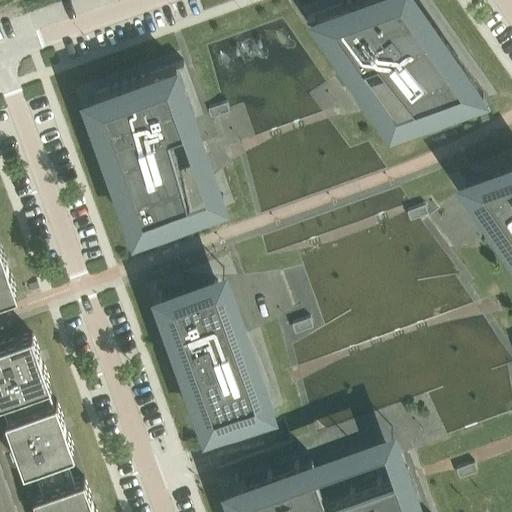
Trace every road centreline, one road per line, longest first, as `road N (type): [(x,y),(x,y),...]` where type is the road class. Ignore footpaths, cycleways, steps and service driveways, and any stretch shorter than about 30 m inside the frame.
road 1 (unclassified): [(164,511),(0,58)]
road 2 (unclassified): [(0,56),(148,0)]
